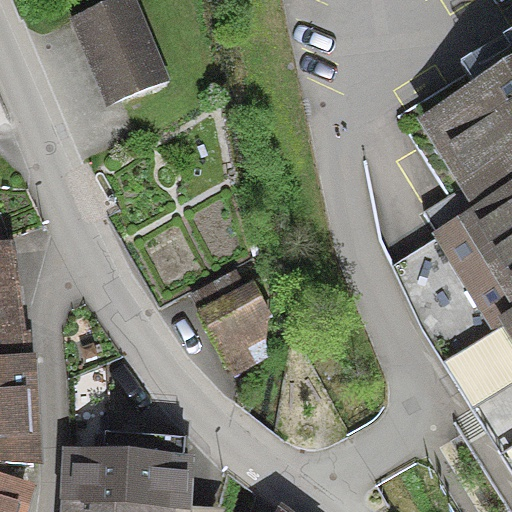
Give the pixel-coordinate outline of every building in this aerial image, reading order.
[(123,0),(66,21),(102,118),(164,95),(128,0),(123,0)] [(511,56),(408,122),(464,212),(414,243),(500,380),(511,372),(511,56)] [(0,464),(35,466),(23,387),(25,349),(6,246),(0,246),(0,464)] [(190,293),(198,310),(244,286),(235,269),(190,293)] [(273,317),(254,281),(244,286),(198,310),(196,310),(233,380),(270,356),(273,317)] [(177,511),(191,465),(59,456),(58,500),(159,511),(177,511)] [(0,511),(32,511),(39,487),(0,476),(0,511)] [(159,511),(58,500),(56,511),(159,511)]
